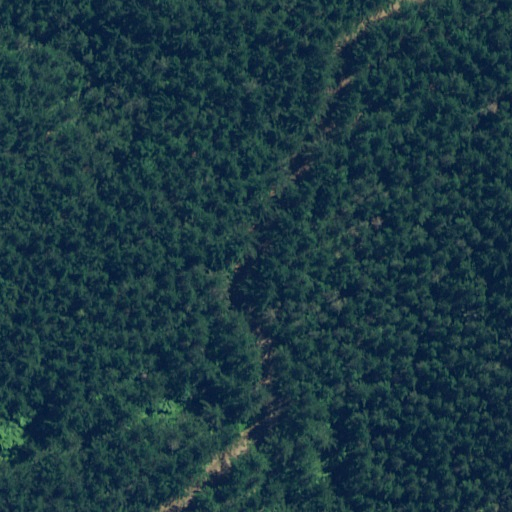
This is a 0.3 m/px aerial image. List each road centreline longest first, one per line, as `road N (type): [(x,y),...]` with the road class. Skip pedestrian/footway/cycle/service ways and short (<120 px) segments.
road 1 (track): [(406,0),(345,65),(253,266),(248,464),(212,511)]
road 2 (track): [(288,0),(250,70),(269,152),(215,257),(252,309)]
